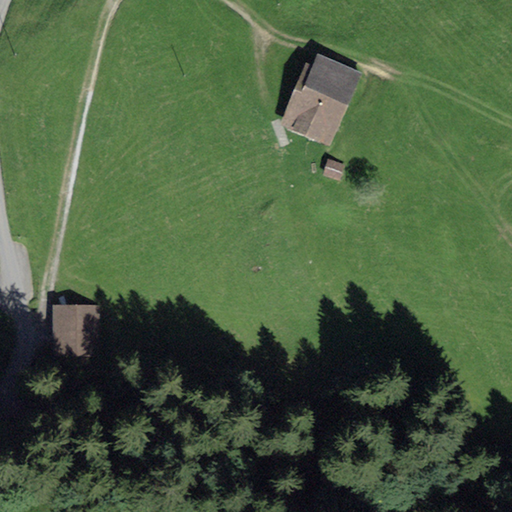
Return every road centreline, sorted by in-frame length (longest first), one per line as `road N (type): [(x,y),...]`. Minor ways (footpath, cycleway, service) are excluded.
road 1 (track): [(119,0),(44,291),(13,302)]
road 2 (unclassified): [(0,420),(20,372),(0,214)]
road 3 (track): [(277,133),(263,50),(249,20),(219,0)]
